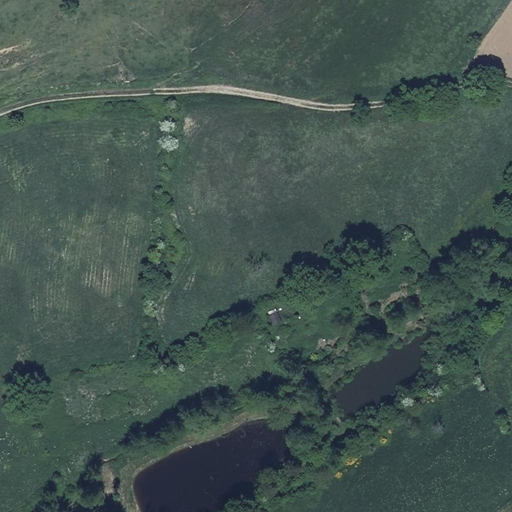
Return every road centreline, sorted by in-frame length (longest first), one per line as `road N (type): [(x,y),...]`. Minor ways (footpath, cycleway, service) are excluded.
road 1 (track): [(511,85),(451,85),(361,109),(216,87),(34,100),(0,115)]
road 2 (track): [(236,511),(348,464),(368,424),(458,360),(459,328),(511,287)]
